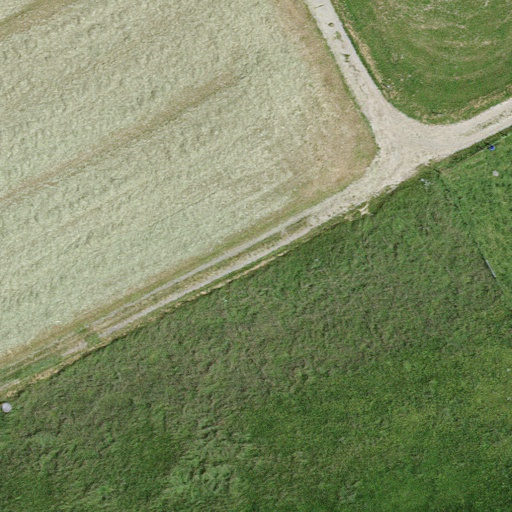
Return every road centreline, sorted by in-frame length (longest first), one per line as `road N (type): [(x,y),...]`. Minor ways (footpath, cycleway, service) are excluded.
road 1 (track): [(406,166),(0,382)]
road 2 (track): [(406,166),(316,0)]
